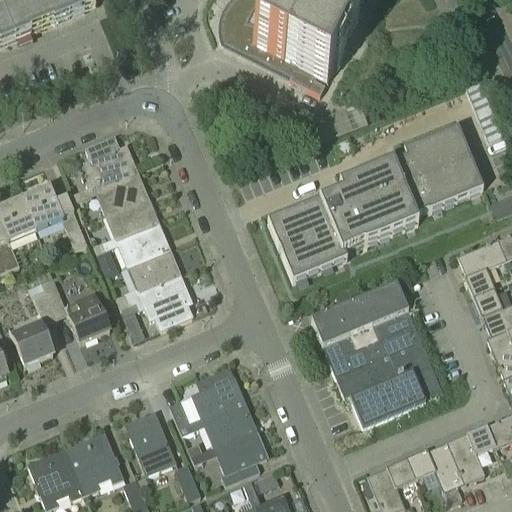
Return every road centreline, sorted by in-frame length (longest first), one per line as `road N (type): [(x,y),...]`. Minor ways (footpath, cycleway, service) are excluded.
road 1 (residential): [(436,281),(484,384),(479,411),(323,479)]
road 2 (residential): [(0,436),(256,320)]
road 3 (residential): [(256,320),(156,93)]
road 4 (residential): [(0,82),(109,40),(125,45),(156,93)]
road 5 (residential): [(322,115),(228,68),(156,93)]
road 6 (residential): [(323,479),(256,320)]
road 7 (residential): [(0,159),(156,93)]
